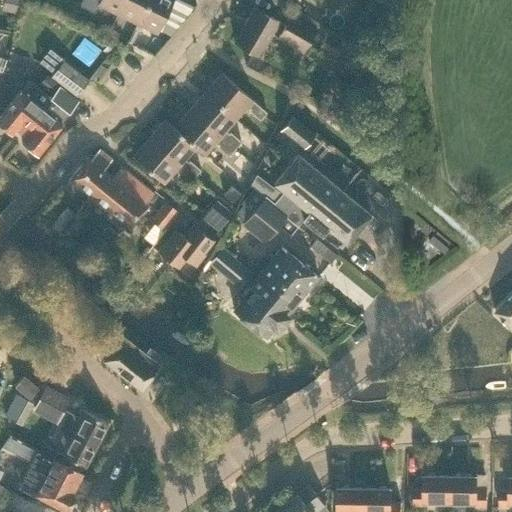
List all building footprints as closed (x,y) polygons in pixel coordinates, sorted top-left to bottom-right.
[(16,13),(18,0),(3,0),(1,9),(16,13)] [(99,4),(98,4),(99,0),(82,0),(80,5),(95,12),(99,4)] [(118,14),(124,0),(99,0),(98,4),(99,4),(118,14)] [(124,0),(118,14),(137,23),(148,0),(124,0)] [(148,0),(137,23),(157,33),(173,0),(148,0)] [(183,0),(173,0),(157,33),(166,38),(192,5),(183,0)] [(303,51),(316,29),(290,14),(284,24),(279,21),(255,7),(235,41),(259,55),(272,33),(277,36),(277,37),(303,51)] [(119,33),(110,29),(106,36),(115,41),(119,33)] [(320,46),(335,54),(341,43),(326,35),(320,46)] [(0,62),(5,65),(9,55),(0,51),(0,62)] [(63,60),(51,76),(76,96),(89,80),(63,60)] [(51,76),(46,72),(36,85),(50,96),(60,83),(51,76)] [(267,112),(252,99),(221,73),(205,91),(236,118),(247,105),(251,109),(249,110),(252,113),(260,120),(267,112)] [(16,129),(20,133),(49,97),(42,91),(30,81),(22,91),(20,90),(0,115),(0,123),(12,133),(16,129)] [(62,124),(60,123),(68,113),(69,113),(78,101),(59,86),(50,98),(49,97),(20,133),(26,137),(22,142),(37,154),(62,124)] [(189,109),(235,149),(241,141),(234,135),(233,135),(230,132),(229,134),(225,131),(236,118),(205,91),(189,109)] [(174,127),(195,147),(204,155),(215,142),(219,145),(218,146),(221,149),(220,149),(228,156),(235,149),(189,109),(174,127)] [(292,114),(279,130),(303,149),(315,133),(292,114)] [(149,137),(194,177),(200,170),(193,163),(192,163),(189,161),(188,162),(184,159),(195,147),(174,127),(165,119),(149,137)] [(194,177),(149,137),(133,156),(164,183),(175,170),(178,173),(177,175),(188,185),(194,177)] [(89,196),(108,173),(103,169),(112,159),(99,149),(91,159),(88,157),(69,180),(89,196)] [(300,222),(303,219),(321,234),(327,227),(342,240),(346,243),(370,214),(298,154),(274,183),(275,184),(266,196),(300,222)] [(110,212),(129,190),(133,193),(141,183),(121,167),(113,177),(108,173),(89,196),(110,212)] [(110,212),(110,213),(130,229),(148,205),(145,203),(153,193),(141,183),(133,193),(129,190),(110,212)] [(239,191),(231,185),(224,194),(232,201),(240,193),(240,192),(239,191)] [(298,225),(300,223),(300,222),(266,196),(265,195),(242,223),(265,242),(286,215),(298,225)] [(232,212),(216,199),(201,218),(217,230),(232,212)] [(164,201),(149,219),(163,230),(178,212),(164,201)] [(59,216),(67,223),(74,214),(66,207),(59,216)] [(193,224),(184,236),(175,229),(158,251),(178,267),(185,257),(196,266),(205,255),(203,254),(213,241),(193,224)] [(337,246),(342,240),(327,227),(321,234),(336,247),(337,246)] [(150,247),(159,236),(151,230),(142,241),(150,247)] [(316,238),(310,245),(330,262),(336,255),(316,238)] [(281,246),(256,277),(264,283),(260,289),(270,296),(266,300),(287,317),(286,316),(319,277),(281,246)] [(252,272),(234,256),(225,266),(244,281),(252,272)] [(277,329),(287,317),(266,300),(270,296),(260,289),(264,283),(256,277),(242,294),(244,296),(234,310),(265,335),(274,325),(277,329)] [(511,294),(496,311),(511,326),(511,294)] [(160,365),(154,360),(157,355),(148,349),(145,353),(122,336),(121,337),(120,336),(103,358),(141,389),(156,372),(155,371),(160,365)] [(37,387),(23,375),(15,385),(28,396),(37,387)] [(69,398),(45,386),(32,410),(56,423),(69,398)] [(49,446),(60,452),(85,465),(107,421),(82,408),(74,423),(63,417),(49,446)] [(16,439),(10,450),(28,459),(34,449),(16,439)] [(36,494),(66,510),(74,495),(70,493),(80,473),(44,454),(40,462),(47,465),(42,475),(45,476),(36,494)] [(450,500),(451,475),(425,475),(425,489),(414,489),(414,505),(424,505),(424,500),(450,500)] [(477,476),(451,475),(450,500),(477,501),(476,506),(487,506),(487,489),(477,489),(477,476)] [(510,507),(510,501),(511,501),(511,476),(510,476),(510,490),(500,490),(499,507),(510,507)] [(331,511),(325,504),(310,484),(273,511),(331,511)] [(364,511),(365,487),(339,487),(338,511),(364,511)] [(365,487),(364,511),(401,511),(401,502),(391,501),(391,488),(365,487)]
